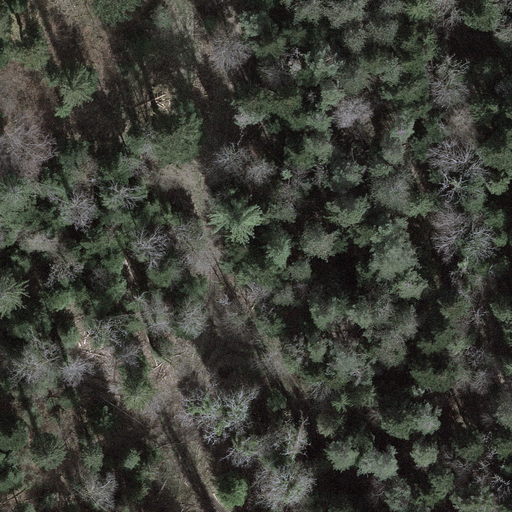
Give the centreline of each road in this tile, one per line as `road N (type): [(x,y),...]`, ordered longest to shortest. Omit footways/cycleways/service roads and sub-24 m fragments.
road 1 (track): [(186,511),(152,439),(148,409),(157,381),(185,352),(215,337),(271,368),(379,511)]
road 2 (track): [(246,0),(223,126),(212,257),(215,337)]
road 3 (track): [(0,358),(148,409)]
